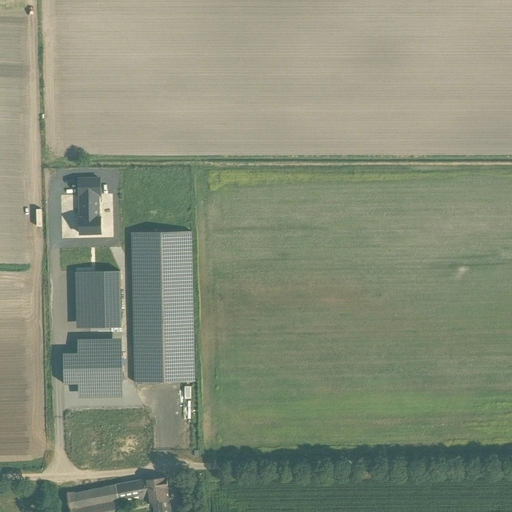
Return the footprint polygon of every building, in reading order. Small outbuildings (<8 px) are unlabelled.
[(80,218),(80,234),(101,233),(101,223),(101,217),(99,217),(98,195),(100,195),(100,189),(100,179),(79,179),(79,195),(80,195),(81,218),(80,218)] [(135,383),(195,382),(192,232),(132,233),(135,383)] [(91,272),(92,329),(122,328),(121,271),(91,272)] [(122,353),(64,354),(65,384),(123,383),(122,353)] [(83,399),(93,399),(93,389),(83,389),(83,399)] [(72,409),(73,457),(146,456),(145,408),(72,409)] [(69,494),(71,511),(121,511),(120,505),(148,499),(149,503),(154,503),(156,511),(170,511),(169,500),(168,490),(169,490),(167,477),(136,481),(69,494)]
